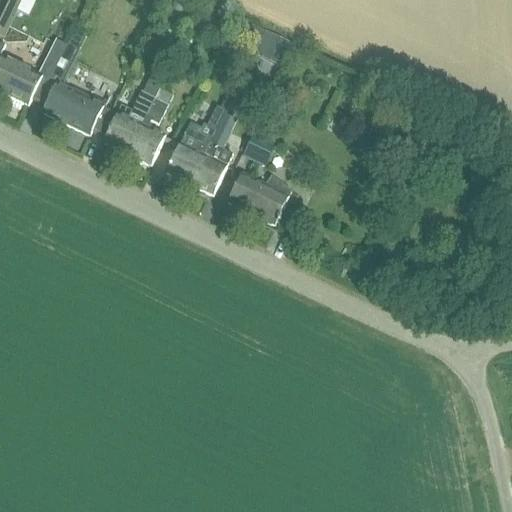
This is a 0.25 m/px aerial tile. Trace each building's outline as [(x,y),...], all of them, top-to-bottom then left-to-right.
[(0,39),(4,41),(19,9),(23,0),(0,0),(0,1),(0,39)] [(207,7),(196,28),(207,34),(218,13),(207,7)] [(253,27),(245,42),(258,49),(266,33),(253,27)] [(66,49),(39,106),(46,109),(43,116),(66,128),(80,99),(61,89),(66,78),(86,39),(74,33),(66,49)] [(297,48),(266,33),(258,49),(256,54),(287,69),(297,48)] [(19,69),(5,97),(28,109),(32,102),(39,106),(66,49),(55,44),(39,78),(19,69)] [(0,46),(0,95),(5,97),(19,69),(0,59),(0,57),(5,48),(0,46)] [(155,101),(128,158),(152,169),(166,140),(161,138),(147,131),(152,123),(158,126),(167,108),(173,98),(160,91),(155,101)] [(128,158),(155,101),(142,94),(132,113),(122,108),(118,117),(111,114),(99,139),(106,142),(104,146),(128,158)] [(92,135),(99,139),(111,114),(104,110),(99,108),(80,99),(66,128),(90,139),(92,135)] [(229,105),(190,188),(213,199),(233,159),(233,157),(224,152),(243,111),(239,109),(241,106),(232,102),(230,105),(229,105)] [(166,176),(190,188),(229,105),(216,132),(204,127),(202,131),(191,126),(166,176)] [(243,158),(266,170),(277,147),(254,136),(243,158)] [(228,206),(251,218),(265,189),(246,179),(242,177),(228,206)] [(272,179),(265,189),(251,218),(275,229),(292,194),(272,179)] [(393,240),(386,254),(398,260),(404,246),(393,240)] [(345,272),(341,282),(356,289),(361,280),(345,272)]
